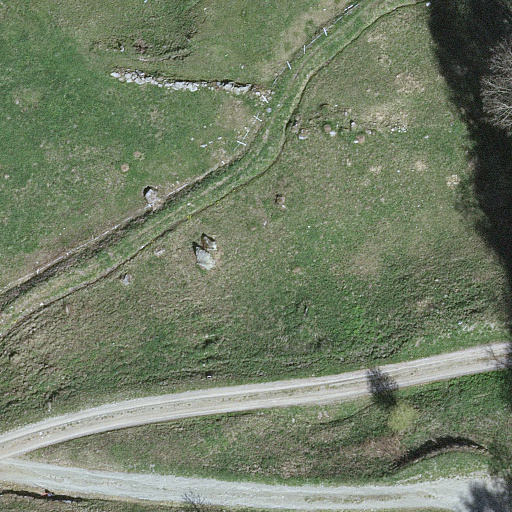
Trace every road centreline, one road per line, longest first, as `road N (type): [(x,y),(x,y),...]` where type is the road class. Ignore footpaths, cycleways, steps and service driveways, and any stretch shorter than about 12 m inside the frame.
road 1 (track): [(0,456),(122,415),(511,362)]
road 2 (track): [(0,464),(42,477),(509,504)]
